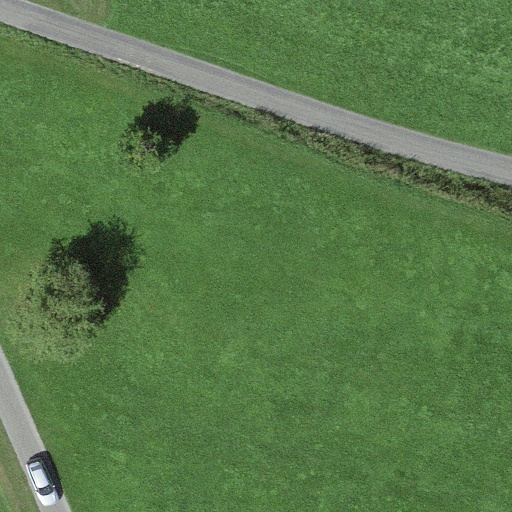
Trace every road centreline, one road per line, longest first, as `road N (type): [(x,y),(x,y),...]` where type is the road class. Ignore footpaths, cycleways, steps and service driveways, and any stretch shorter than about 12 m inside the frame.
road 1 (unclassified): [(0,8),(355,130),(511,172)]
road 2 (unclassified): [(54,511),(0,385)]
